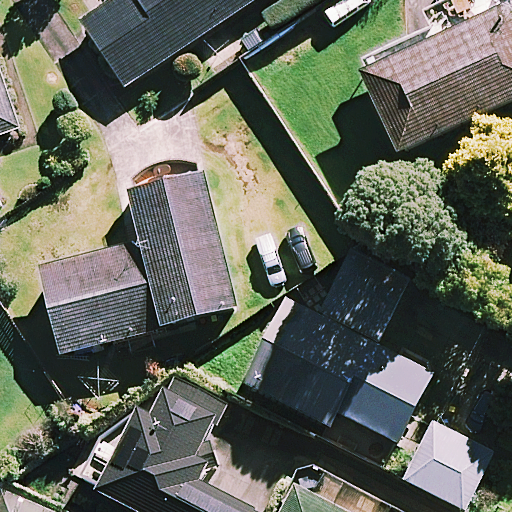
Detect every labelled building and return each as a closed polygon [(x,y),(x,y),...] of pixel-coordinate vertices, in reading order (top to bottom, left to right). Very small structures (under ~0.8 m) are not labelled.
[(128,0),(85,29),(128,94),(232,26),(242,42),(263,28),(252,13),(271,0),(128,0)] [(511,118),(511,8),(508,0),(476,0),(430,21),(438,39),(363,73),(405,167),(511,118)] [(0,145),(24,137),(0,67),(0,145)] [(242,324),(212,191),(139,207),(150,255),(48,278),(68,363),(242,324)] [(64,264),(48,242),(79,218),(59,192),(0,238),(0,252),(13,269),(30,291),(64,264)] [(406,305),(348,275),(322,324),(292,309),(249,391),(333,435),(341,420),(402,452),(438,383),(381,354),(406,305)] [(202,399),(181,388),(160,429),(149,424),(106,506),(118,511),(237,511),(208,497),(219,476),(206,469),(225,430),(195,414),(202,399)] [(469,511),(495,457),(433,429),(407,487),(463,511),(469,511)] [(330,511),(300,495),(290,511),(330,511)] [(40,511),(8,498),(1,511),(40,511)]
